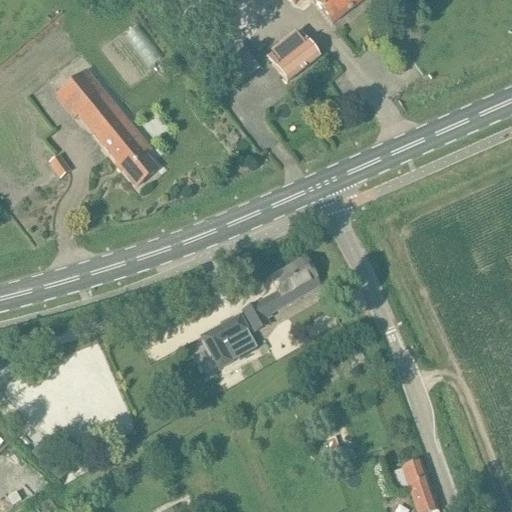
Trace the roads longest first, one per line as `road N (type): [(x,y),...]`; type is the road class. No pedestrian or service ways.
road 1 (unclassified): [(452,511),(388,330),(318,187)]
road 2 (primary): [(0,298),(154,253),(318,187)]
road 3 (primary): [(318,187),(511,104)]
